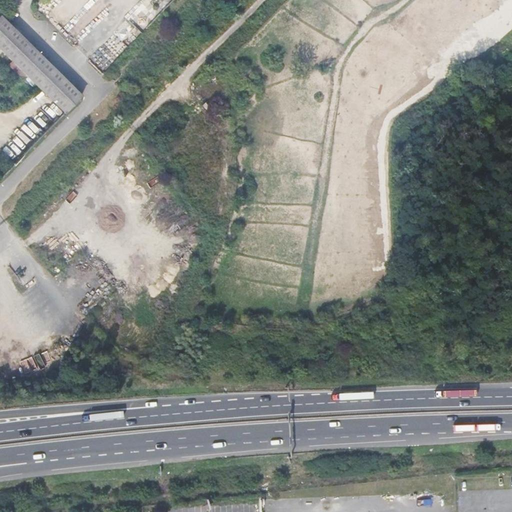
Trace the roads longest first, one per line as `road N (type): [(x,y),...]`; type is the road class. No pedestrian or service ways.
road 1 (trunk): [(27,454),(511,422)]
road 2 (trunk): [(511,396),(199,411)]
road 3 (trunk): [(199,411),(155,402),(0,415)]
road 4 (trunk): [(199,411),(0,432)]
road 5 (residential): [(0,195),(97,94)]
